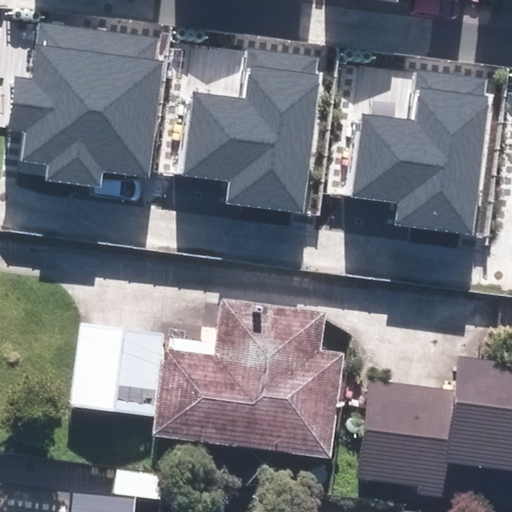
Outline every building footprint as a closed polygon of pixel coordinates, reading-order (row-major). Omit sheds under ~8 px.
[(156,26),(34,12),(27,71),(8,69),(2,122),(21,124),(18,154),(40,157),(38,172),(92,178),(94,163),(139,168),(156,26)] [(294,203),(314,49),(246,40),(239,92),(190,85),(179,168),(223,174),(221,193),(294,203)] [(459,222),(480,68),(411,59),(404,111),(355,104),(344,187),(389,193),(386,212),(459,222)] [(315,322),(204,308),(198,358),(146,351),(135,439),(314,462),(326,367),(310,365),(315,322)] [(511,378),(437,368),(433,397),(350,386),(337,481),(511,505),(511,378)]
